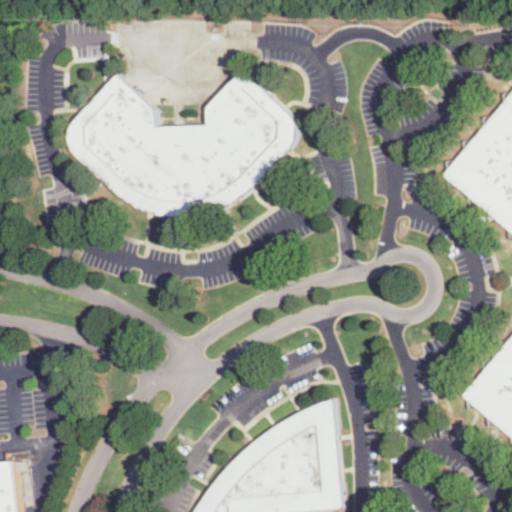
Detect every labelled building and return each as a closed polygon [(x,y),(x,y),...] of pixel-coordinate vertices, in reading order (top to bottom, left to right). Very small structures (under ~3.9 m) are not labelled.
[(253,56),(250,59),(245,54),(249,51),(253,56)] [(300,127),(300,130),(300,136),(298,142),(291,151),(260,185),(247,196),(234,205),(218,211),(211,214),(203,215),(192,216),(173,216),(160,213),(148,209),(133,202),(121,194),(78,152),(73,146),(73,136),(73,131),(74,127),(76,124),(123,74),(160,109),(161,126),(212,125),(211,108),(247,70),(295,116),(298,121),(300,127)] [(511,433),(503,425),(492,426),(491,416),(482,408),(472,409),(471,399),(467,396),(470,392),(470,382),(479,381),(487,371),(486,361),(497,360),(504,351),(503,341),(511,340),(511,229),(503,221),(493,222),(492,212),(483,204),(473,205),(472,195),(462,187),(453,188),(452,178),(448,175),(451,171),(450,161),(460,160),(468,150),(467,140),(477,140),(488,126),(487,117),(496,116),(507,103),(506,93),(511,92),(511,433)] [(344,470),(344,474),(347,507),(298,511),(198,511),(199,510),(214,487),(229,468),(254,445),(271,431),(280,426),(301,414),(318,405),(337,397),(344,470)] [(21,470),(25,511),(0,511),(0,462),(20,461),(20,462),(21,470)] [(21,470),(20,462),(31,461),(32,468),(21,470)]
